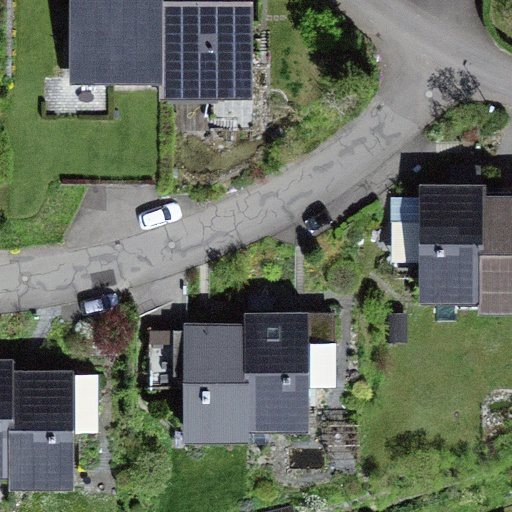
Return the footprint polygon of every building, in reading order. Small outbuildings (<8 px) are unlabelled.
[(75,0),(75,80),(90,79),(126,79),(160,80),(159,0),(75,0)] [(159,0),(160,80),(160,95),(163,95),(221,95),(221,94),(251,94),(251,56),(247,56),(246,0),(159,0)] [(126,79),(90,79),(90,184),(126,184),(126,79)] [(160,80),(126,79),(126,184),(163,184),(163,95),(160,95),(160,80)] [(452,183),(419,183),(419,200),(394,200),(393,220),(419,220),(419,277),(424,277),(424,296),(481,296),(481,183),(480,183),(480,163),(452,163),(452,183)] [(486,183),(481,183),(481,296),(481,307),(511,306),(511,193),(486,194),(486,183)] [(245,311),(245,322),(246,424),(303,424),(303,406),(308,406),(308,344),(334,344),(334,317),(308,317),(308,311),(245,311)] [(246,435),(246,424),(245,322),(184,322),(184,326),(149,326),(149,355),(184,355),(184,417),(188,417),(188,435),(246,435)] [(0,469),(11,470),(11,358),(0,357),(0,469)] [(13,358),(11,358),(11,470),(11,481),(69,481),(69,463),(73,463),(73,394),(98,394),(98,373),(73,373),(73,368),(13,368),(13,358)]
